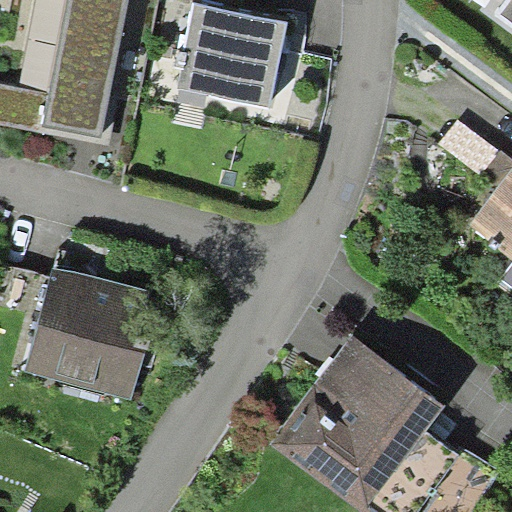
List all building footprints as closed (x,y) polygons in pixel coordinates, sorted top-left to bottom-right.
[(133,0),(72,0),(49,108),(106,121),(133,0)] [(282,16),(186,0),(185,0),(170,90),(267,106),(282,16)] [(511,175),(470,235),(511,264),(511,175)] [(145,286),(46,267),(24,382),(123,402),(145,286)] [(438,403),(341,337),(270,441),(374,511),(403,511),(444,452),(416,434),(438,403)]
